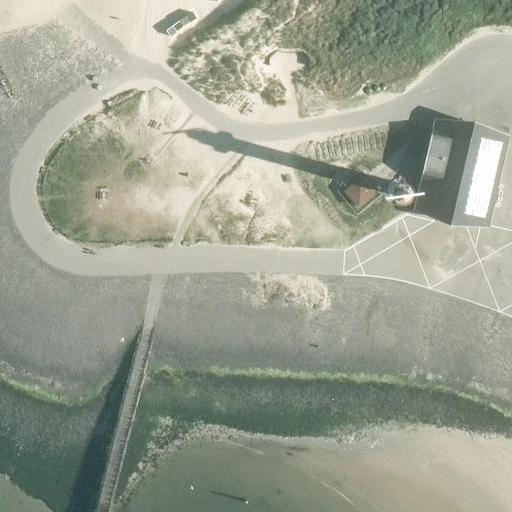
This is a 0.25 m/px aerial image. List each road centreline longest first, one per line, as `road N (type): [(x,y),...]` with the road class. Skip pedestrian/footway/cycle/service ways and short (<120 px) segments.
road 1 (unclassified): [(137,70),(96,91),(50,129),(28,160),(27,219),(54,255),(161,266),(422,270),(483,261),(511,224)]
road 2 (unclassified): [(511,73),(422,106),(259,134),(236,133),(137,70)]
